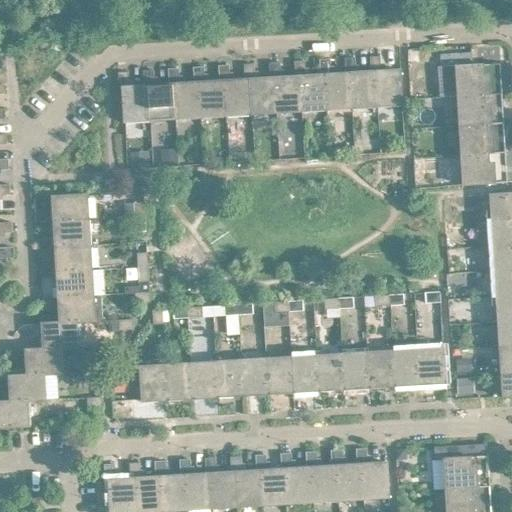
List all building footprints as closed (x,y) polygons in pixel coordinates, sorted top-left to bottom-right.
[(474,49),(458,50),(458,64),(475,63),(474,49)] [(372,54),(373,69),(377,69),(379,104),(405,103),(403,67),(383,68),(382,53),(372,54)] [(347,55),(348,71),(352,70),(354,106),(379,104),(377,69),(373,69),(358,70),(357,55),(347,55)] [(321,57),(322,72),(327,72),(329,107),(354,106),(352,70),(348,71),(333,71),(332,56),(321,57)] [(296,59),(297,74),(301,73),(304,109),(329,107),(327,72),(322,72),(308,73),(307,58),(296,59)] [(271,60),(272,75),(276,75),(278,111),(304,109),(301,73),(297,74),(283,75),(282,59),(271,60)] [(246,62),(247,77),(251,76),(253,112),(278,111),(276,75),(272,75),(257,76),(256,61),(246,62)] [(458,64),(460,94),(504,91),(502,61),(475,63),(458,64)] [(221,63),(221,78),(226,78),(228,114),(253,112),(251,76),(247,77),(232,78),(231,62),(221,63)] [(195,65),(196,80),(201,80),(203,115),(228,114),(226,78),(221,78),(207,79),(206,64),(195,65)] [(170,66),(171,81),(176,81),(178,117),(203,115),(201,80),(196,80),(182,81),(181,66),(170,66)] [(145,68),(146,83),(150,83),(153,118),(178,117),(176,81),(171,81),(156,82),(155,67),(145,68)] [(150,83),(146,83),(131,84),(130,69),(120,69),(121,85),(124,85),(126,120),(153,118),(150,83)] [(460,94),(462,123),(506,120),(504,91),(460,94)] [(462,123),(464,152),(508,150),(506,120),(462,123)] [(0,141),(9,141),(9,131),(0,131),(0,141)] [(180,146),(164,147),(165,164),(181,163),(180,146)] [(151,149),(130,150),(131,166),(152,165),(151,149)] [(508,150),(464,152),(466,183),(510,180),(508,150)] [(0,166),(11,166),(10,156),(0,156),(0,166)] [(0,192),(12,191),(12,181),(0,181),(0,192)] [(511,190),(493,192),(494,218),(511,216),(511,190)] [(54,193),(56,220),(92,217),(90,191),(54,193)] [(136,200),(137,214),(147,214),(146,199),(136,200)] [(136,200),(126,200),(127,215),(137,214),(136,200)] [(147,214),(137,214),(138,229),(148,229),(147,214)] [(511,216),(494,218),(496,243),(511,242),(511,216)] [(56,220),(57,245),(93,243),(92,217),(56,220)] [(0,250),(0,251),(1,256),(16,255),(16,244),(0,245),(0,241),(0,230),(15,229),(14,219),(0,219),(0,250)] [(511,242),(496,243),(497,268),(511,267),(511,242)] [(57,245),(59,270),(95,268),(93,243),(57,245)] [(139,250),(140,265),(150,264),(149,250),(139,250)] [(150,264),(140,265),(141,279),(151,279),(150,264)] [(511,267),(497,268),(499,293),(511,292),(511,267)] [(59,270),(61,295),(96,293),(95,268),(59,270)] [(137,290),(138,301),(152,300),(152,289),(137,290)] [(443,299),(442,289),(427,290),(428,300),(443,299)] [(406,291),(391,292),(392,302),(406,302),(406,291)] [(392,302),(391,292),(377,293),(377,303),(392,302)] [(511,292),(499,293),(500,319),(511,317),(511,292)] [(61,295),(62,319),(62,320),(80,319),(80,320),(98,319),(96,293),(61,295)] [(355,294),(341,295),(341,306),(356,305),(355,294)] [(341,306),(341,295),(326,296),(327,306),(341,306)] [(291,309),(290,298),(276,299),(277,310),(291,309)] [(305,298),(290,298),(291,309),(306,308),(305,298)] [(270,300),(265,300),(267,325),(292,323),(291,309),(277,310),(276,299),(270,300)] [(255,301),(240,302),(241,312),(255,311),(255,301)] [(241,312),(240,302),(226,302),(226,313),(228,313),(241,312)] [(204,304),(190,305),(190,315),(205,314),(204,304)] [(190,315),(190,305),(175,306),(176,316),(190,315)] [(155,307),(156,322),(166,321),(165,306),(155,307)] [(241,312),(228,313),(228,320),(241,319),(241,312)] [(121,317),(121,327),(136,327),(135,316),(121,317)] [(121,317),(111,318),(111,329),(121,329),(121,327),(121,317)] [(511,317),(500,319),(502,344),(511,343),(511,317)] [(44,320),(46,345),(46,346),(63,345),(63,346),(81,345),(80,320),(80,319),(62,320),(62,319),(44,320)] [(104,343),(105,354),(120,353),(119,343),(104,343)] [(511,343),(502,344),(503,369),(511,368),(511,343)] [(28,347),(29,372),(29,373),(47,372),(65,371),(63,346),(63,345),(46,346),(46,345),(28,347)] [(446,345),(420,347),(422,382),(448,381),(446,345)] [(420,347),(395,348),(397,384),(422,382),(420,347)] [(395,348),(369,350),(372,385),(397,384),(395,348)] [(369,350),(344,351),(346,387),(372,385),(369,350)] [(344,351),(319,353),(321,388),(346,387),(344,351)] [(319,353),(294,354),(296,390),(321,388),(319,353)] [(294,354),(269,356),(271,392),(296,390),(294,354)] [(269,356),(244,357),(246,393),(271,392),(269,356)] [(244,357),(219,359),(221,395),(246,393),(244,357)] [(219,359),(193,360),(196,396),(221,395),(219,359)] [(193,360),(168,362),(170,398),(196,396),(193,360)] [(170,398),(168,362),(142,364),(144,399),(170,398)] [(511,368),(503,369),(505,395),(511,394),(511,368)] [(88,370),(88,380),(103,379),(103,369),(88,370)] [(11,373),(13,398),(13,399),(31,398),(31,399),(48,398),(47,372),(29,373),(29,372),(11,373)] [(126,375),(116,376),(116,389),(127,389),(126,375)] [(475,375),(459,376),(460,393),(476,392),(475,375)] [(89,395),(90,405),(105,404),(104,394),(89,395)] [(13,399),(13,398),(0,398),(0,425),(32,424),(31,399),(31,398),(13,399)] [(446,457),(448,486),(492,483),(490,453),(489,453),(489,441),(436,444),(437,458),(446,457)] [(358,446),(359,461),(363,461),(365,497),(392,495),(389,459),(370,461),(369,445),(358,446)] [(333,448),(334,463),(338,463),(340,498),(365,497),(363,461),(359,461),(345,462),(344,447),(333,448)] [(408,447),(398,447),(398,457),(405,457),(409,453),(408,447)] [(308,449),(309,464),(313,464),(315,500),(340,498),(338,463),(334,463),(319,464),(318,449),(308,449)] [(283,451),(284,466),(288,466),(290,501),(315,500),(313,464),(309,464),(294,465),(293,450),(283,451)] [(258,452),(259,468),(263,467),(265,503),(290,501),(288,466),(284,466),(269,467),(268,452),(258,452)] [(232,454),(233,469),(238,469),(240,504),(265,503),(263,467),(259,468),(244,468),(243,453),(232,454)] [(207,455),(208,471),(212,470),(215,506),(240,504),(238,469),(233,469),(218,470),(217,455),(207,455)] [(182,457),(183,472),(187,472),(189,508),(215,506),(212,470),(208,471),(193,472),(192,456),(182,457)] [(157,459),(158,474),(162,473),(164,509),(189,508),(187,472),(183,472),(168,473),(167,458),(157,459)] [(131,460),(132,475),(137,475),(139,511),(164,509),(162,473),(158,474),(143,475),(142,459),(131,460)] [(137,475),(132,475),(118,476),(117,461),(106,462),(107,477),(111,477),(112,511),(117,511),(139,511),(137,475)] [(448,486),(449,511),(493,511),(492,483),(448,486)]
